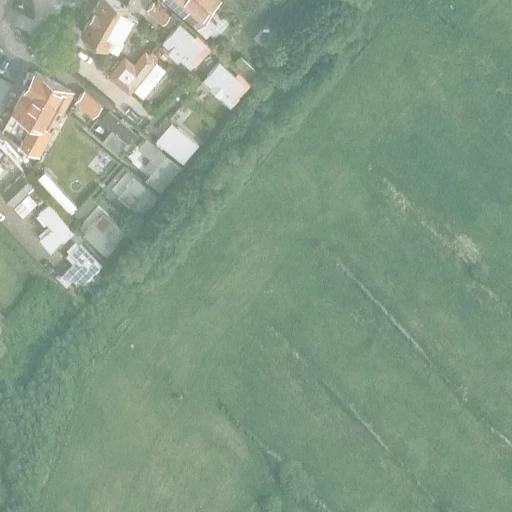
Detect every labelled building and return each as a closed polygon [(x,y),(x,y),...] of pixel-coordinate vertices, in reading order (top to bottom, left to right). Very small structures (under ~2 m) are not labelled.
[(95,0),(78,32),(116,53),(135,19),(123,12),(126,7),(112,0),(95,0)] [(198,17),(212,0),(167,0),(182,12),(186,8),(198,17)] [(121,58),(107,74),(127,91),(141,75),(121,58)] [(25,85),(12,111),(31,121),(19,145),(37,155),(71,91),(33,71),(32,73),(26,72),(22,81),(25,85)] [(73,101),(89,114),(98,104),(81,90),(73,101)] [(106,108),(98,117),(122,138),(120,141),(124,145),(135,131),(127,124),(129,123),(119,115),(117,116),(106,108)] [(157,145),(141,164),(148,170),(143,175),(159,189),(181,165),(157,145)] [(21,172),(1,192),(12,204),(26,192),(37,204),(45,197),(21,172)] [(133,174),(123,185),(134,195),(127,203),(139,213),(156,194),(133,174)] [(93,219),(81,233),(103,253),(124,230),(113,220),(105,230),(93,219)] [(100,262),(79,241),(70,251),(77,258),(60,275),(75,288),(100,262)]
